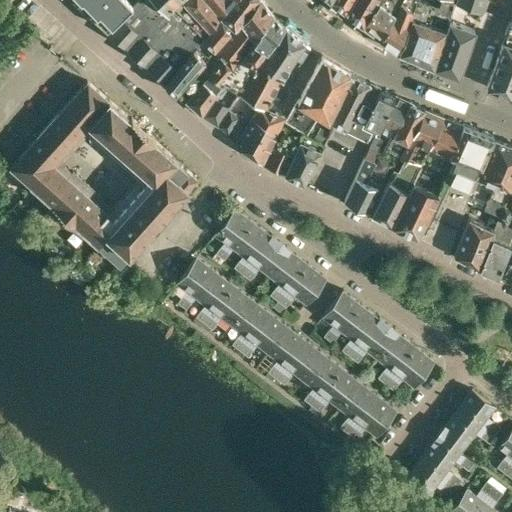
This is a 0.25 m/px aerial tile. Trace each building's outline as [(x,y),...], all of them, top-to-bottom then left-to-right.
[(110,0),(79,0),(77,2),(93,16),(110,0)] [(133,5),(128,0),(110,0),(93,16),(107,29),(133,5)] [(155,0),(137,0),(133,5),(107,29),(119,40),(149,68),(165,82),(165,81),(193,49),(201,38),(210,27),(184,0),(176,0),(166,11),(155,0)] [(230,0),(155,0),(166,11),(176,0),(184,0),(210,27),(230,0)] [(250,0),(230,0),(210,27),(201,38),(214,47),(250,0)] [(272,12),(263,0),(250,0),(214,47),(225,60),(204,82),(215,92),(220,85),(219,84),(232,70),(233,69),(242,55),(272,12)] [(333,0),(345,9),(350,0),(333,0)] [(350,0),(345,9),(344,11),(362,24),(374,0),(350,0)] [(379,36),(380,36),(397,0),(374,0),(362,24),(379,36)] [(398,49),(417,0),(397,0),(380,36),(398,49)] [(417,0),(398,49),(398,50),(434,64),(450,13),(454,0),(417,0)] [(484,0),(455,0),(482,9),(484,0)] [(285,24),(272,12),(242,55),(250,60),(231,88),(238,93),(243,96),(285,24)] [(458,16),(450,13),(434,64),(458,74),(475,27),(456,21),(458,16)] [(511,95),(511,92),(511,20),(510,20),(503,38),(487,85),(511,95)] [(259,105),(252,116),(264,124),(277,133),(286,116),(267,107),(290,60),(304,40),(285,24),(243,96),(259,105)] [(205,59),(193,49),(165,82),(176,92),(205,59)] [(299,100),(298,99),(288,118),(305,130),(317,112),(328,119),(352,73),(323,54),(315,70),(299,100)] [(370,81),(352,73),(328,119),(366,137),(373,124),(362,119),(367,111),(357,107),(370,81)] [(131,117),(109,98),(86,79),(10,166),(24,179),(31,185),(31,186),(52,205),(52,206),(75,227),(76,226),(98,245),(98,244),(108,253),(108,252),(120,263),(128,254),(148,232),(149,232),(169,209),(169,208),(189,186),(188,185),(197,176),(175,157),(154,138),(155,136),(132,116),(131,117)] [(201,115),(216,93),(215,92),(204,82),(203,81),(185,100),(201,115)] [(380,86),(370,81),(357,107),(367,111),(380,86)] [(394,93),(380,86),(367,111),(362,119),(373,124),(378,126),(379,127),(394,93)] [(232,104),(216,93),(201,115),(216,128),(232,104)] [(409,100),(394,93),(379,127),(378,126),(378,128),(385,131),(391,134),(409,100)] [(424,107),(409,100),(391,134),(407,141),(424,107)] [(424,155),(443,115),(424,107),(407,141),(391,134),(386,145),(382,152),(387,155),(390,149),(405,156),(420,163),(424,155)] [(227,135),(240,117),(229,110),(218,126),(227,135)] [(443,115),(424,155),(429,158),(425,166),(442,174),(462,123),(443,115)] [(234,142),(248,152),(264,124),(252,116),(251,118),(234,142)] [(493,134),(462,123),(442,174),(441,178),(470,190),(475,179),(493,134)] [(248,152),(263,163),(272,144),(277,133),(264,124),(248,152)] [(321,142),(328,131),(319,126),(313,137),(321,142)] [(291,156),(284,171),(284,172),(303,180),(323,143),(302,133),(292,153),(291,156)] [(511,184),(511,142),(493,134),(475,179),(492,187),(483,208),(499,215),(504,203),(506,198),(511,184)] [(381,138),(374,135),(369,145),(377,148),(381,138)] [(263,163),(284,171),(291,156),(292,153),(272,144),(263,163)] [(424,155),(420,163),(392,222),(418,235),(441,178),(442,174),(425,166),(429,158),(424,155)] [(367,210),(377,187),(366,181),(373,159),(364,156),(344,199),(367,210)] [(394,168),(370,212),(392,222),(420,163),(405,156),(398,170),(394,168)] [(470,190),(441,178),(418,235),(449,249),(465,202),(470,190)] [(511,211),(511,206),(504,203),(499,215),(494,227),(479,264),(497,272),(511,235),(511,226),(506,224),(511,211)] [(214,231),(225,240),(216,252),(224,258),(234,246),(233,246),(252,220),(234,206),(222,221),(214,231)] [(454,252),(479,264),(494,227),(469,216),(454,252)] [(233,246),(234,246),(243,254),(234,266),(242,271),(271,233),(269,232),(252,220),(233,246)] [(271,233),(242,271),(250,278),(260,266),(269,273),(289,247),(271,233)] [(289,247),(269,273),(280,281),(270,294),(278,299),(306,261),(290,249),(291,248),(289,247)] [(215,269),(196,255),(176,280),(187,289),(178,301),(186,307),(195,295),(215,269)] [(306,261),(278,299),(286,305),(295,293),(306,301),(325,275),(306,261)] [(195,295),(205,302),(196,314),(203,320),(204,321),(233,283),(215,269),(195,295)] [(204,321),(203,320),(201,323),(209,329),(220,314),(231,322),(251,297),(233,283),(204,321)] [(322,314),(334,323),(324,335),(332,342),(342,329),(341,328),(360,303),(342,288),(322,314)] [(251,297),(231,322),(241,330),(232,342),(240,348),(269,310),(251,297)] [(341,328),(342,329),(352,337),(342,349),(349,354),(379,316),(378,315),(377,315),(360,303),(341,328)] [(269,310),(240,348),(248,355),(257,342),(267,350),(287,324),(269,310)] [(379,316),(349,354),(358,361),(367,348),(377,356),(397,329),(379,316)] [(287,324),(267,350),(278,358),(269,371),(276,376),(305,338),(287,324)] [(397,329),(377,356),(387,363),(378,376),(385,382),(414,344),(398,331),(398,330),(397,329)] [(305,338),(276,376),(284,383),(294,370),(303,377),(323,352),(305,338)] [(414,344),(385,382),(394,388),(404,376),(413,383),(433,358),(414,344)] [(323,352),(303,377),(313,385),(304,397),(312,403),(341,365),(323,352)] [(341,365),(312,403),(312,404),(309,407),(317,413),(329,397),(339,405),(359,379),(341,365)] [(359,379),(339,405),(350,413),(341,425),(347,430),(348,431),(377,393),(359,379)] [(471,387),(457,406),(494,434),(500,426),(486,416),(494,405),(471,387)] [(348,431),(347,430),(344,435),(352,441),(365,425),(375,433),(395,407),(377,393),(348,431)] [(444,422),(443,423),(467,441),(475,430),(489,441),(494,434),(457,406),(445,422),(444,422)] [(431,441),(430,441),(453,459),(454,458),(468,468),(474,461),(460,450),(467,441),(443,423),(430,440),(431,441)] [(497,465),(505,471),(511,461),(511,425),(498,445),(508,452),(497,465)] [(430,441),(417,459),(455,487),(461,479),(446,468),(453,459),(430,441)] [(455,487),(417,459),(404,476),(427,493),(435,483),(450,494),(455,487)] [(449,510),(451,511),(473,511),(494,485),(487,480),(476,493),(466,486),(449,510)] [(494,485),(473,511),(499,511),(500,511),(491,505),(502,491),(494,485)]
